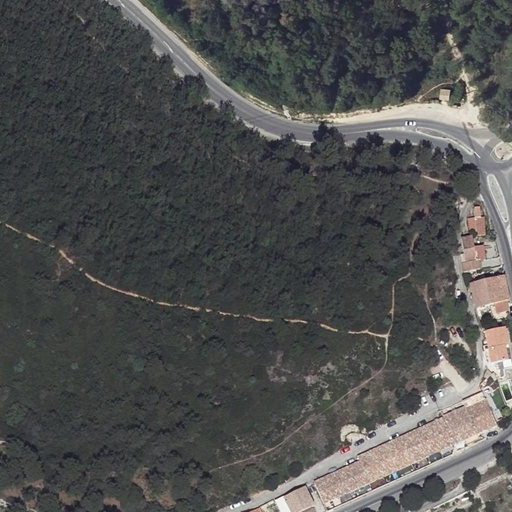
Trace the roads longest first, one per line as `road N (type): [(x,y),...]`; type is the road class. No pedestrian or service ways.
road 1 (secondary): [(116,0),(228,103),(296,129),(362,131)]
road 2 (unclassified): [(464,389),(233,511)]
road 3 (unclassified): [(477,182),(454,258),(477,361),(475,382),(464,389)]
road 4 (secondary): [(364,511),(502,450),(511,438)]
road 5 (track): [(447,0),(470,107),(451,129)]
